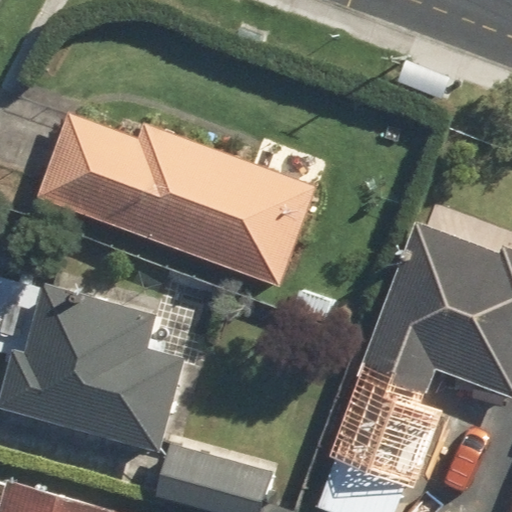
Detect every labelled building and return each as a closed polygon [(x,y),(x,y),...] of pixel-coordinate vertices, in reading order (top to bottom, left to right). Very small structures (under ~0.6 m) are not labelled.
[(325,157),(266,136),(255,166),(145,127),(140,142),(66,116),(36,203),(278,289),(325,157)] [(395,511),(430,416),(420,412),(433,376),(511,404),(511,261),(413,225),(351,394),(358,397),(316,510),(321,511),(395,511)] [(0,409),(157,457),(185,365),(144,353),(154,319),(33,283),(0,273),(0,345),(13,349),(0,394),(0,409)] [(172,450),(159,503),(195,511),(258,511),(268,474),(172,450)] [(117,511),(113,511),(4,482),(0,497),(0,511),(117,511)]
